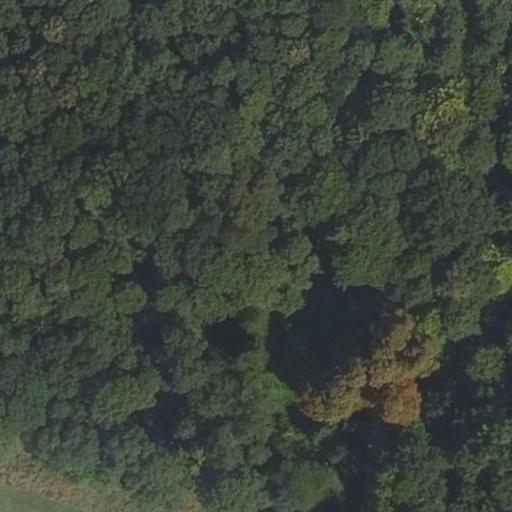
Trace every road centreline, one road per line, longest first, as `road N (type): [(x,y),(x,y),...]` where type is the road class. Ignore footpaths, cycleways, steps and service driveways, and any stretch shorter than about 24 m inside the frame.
road 1 (track): [(0,114),(152,160),(427,189)]
road 2 (track): [(373,511),(396,275),(427,189)]
